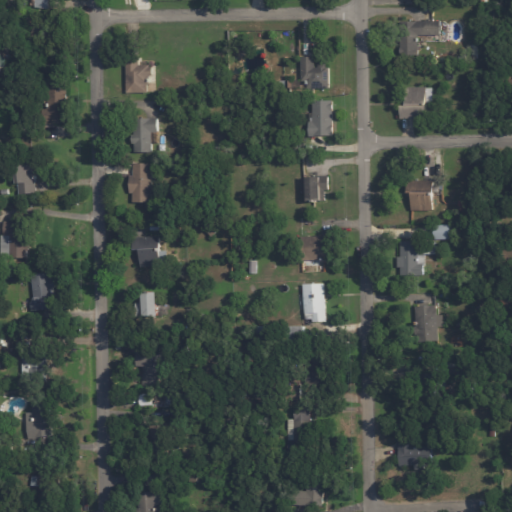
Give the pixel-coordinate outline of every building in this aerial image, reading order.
[(49,0),(49,10),(34,10),(34,0),(49,0)] [(432,22),(442,22),(442,37),(419,37),(419,40),(420,40),(420,58),(401,58),(401,22),(427,22),(427,20),(431,20),(431,22),(432,22)] [(317,67),(319,67),(319,63),(322,62),(325,62),(328,63),(328,66),(331,66),(331,88),(308,88),(308,80),(302,80),(302,56),(316,56),(316,67),(317,67)] [(140,62),(140,66),(150,66),(150,69),(153,69),(153,77),(149,77),(149,83),(150,83),(151,86),(148,86),(149,94),(127,95),(126,61),(140,61),(140,62)] [(428,89),(428,109),(408,109),(407,89),(428,89)] [(68,102),(68,125),(41,125),(41,111),(48,111),(48,92),(68,92),(68,102)] [(221,105),(221,98),(229,98),(228,106),(221,105)] [(335,127),(335,135),(310,135),(310,122),(314,122),(314,100),(334,100),(335,127)] [(154,133),(154,154),(136,154),(136,145),(134,145),(134,136),(136,136),(136,120),(153,120),(153,119),(160,120),(159,133),(154,133)] [(36,172),(37,183),(35,183),(37,194),(19,196),(18,185),(15,185),(13,167),(35,165),(36,172)] [(152,173),(152,204),(133,204),(133,194),(131,194),(131,177),(134,177),(134,165),(152,165),(152,173)] [(308,192),(308,177),(323,176),(323,175),(330,175),(330,190),(326,190),(326,200),(309,201),(308,192)] [(435,185),(434,210),(413,210),(413,197),(408,197),(408,180),(435,180),(435,185)] [(16,223),(19,223),(18,255),(0,254),(0,237),(2,237),(3,223),(16,223)] [(452,227),(452,239),(436,239),(435,225),(452,224),(452,227)] [(213,237),(206,230),(212,225),(218,232),(213,237)] [(334,236),(334,260),(303,260),(303,236),(334,236)] [(136,252),(136,239),(161,239),(161,253),(169,252),(169,268),(142,269),(142,252),(136,252)] [(427,242),(426,255),(419,255),(419,264),(425,264),(425,275),(402,275),(402,267),(398,267),(398,256),(402,256),(402,241),(427,241),(427,242)] [(54,284),(57,310),(34,312),(30,277),(53,274),(54,284)] [(326,294),(327,321),(312,322),(312,319),(305,319),(304,284),(325,283),(326,294)] [(156,318),(141,319),(141,316),(135,316),(135,305),(140,305),(139,295),(155,294),(156,318)] [(417,306),(437,305),(440,341),(418,342),(416,306),(417,306)] [(303,339),(303,341),(256,342),(256,327),(303,326),(303,339)] [(141,391),(142,367),(135,367),(136,351),(159,352),(158,392),(141,391)] [(21,366),(21,354),(45,353),(46,383),(29,384),(29,375),(24,375),(24,366),(21,366)] [(327,367),(327,379),(309,379),(309,357),(327,357),(327,367)] [(459,368),(459,360),(479,360),(479,377),(458,376),(459,368)] [(429,374),(436,374),(436,373),(445,373),(445,387),(431,387),(431,386),(422,385),(422,374),(429,374)] [(467,383),(476,383),(476,392),(467,392),(467,383)] [(299,387),(299,400),(283,400),(283,385),(299,385),(299,387)] [(139,409),(139,395),(163,395),(163,398),(175,398),(175,406),(167,406),(167,408),(139,409)] [(47,432),(47,434),(27,435),(26,414),(32,414),(32,406),(45,405),(47,432)] [(311,407),(311,453),(288,453),(288,441),(293,441),(293,407),(311,407)] [(153,426),(166,426),(166,451),(149,451),(149,426),(153,426)] [(431,465),(401,466),(400,450),(399,441),(413,441),(413,447),(433,446),(434,464),(431,465)] [(61,478),(60,499),(41,498),(41,488),(32,488),(32,478),(39,478),(40,467),(61,468),(61,478)] [(329,474),(328,492),(324,492),(323,506),(294,505),(295,491),(306,491),(306,472),(329,473),(329,474)] [(162,506),(156,506),(156,511),(136,511),(134,494),(161,492),(162,506)]
